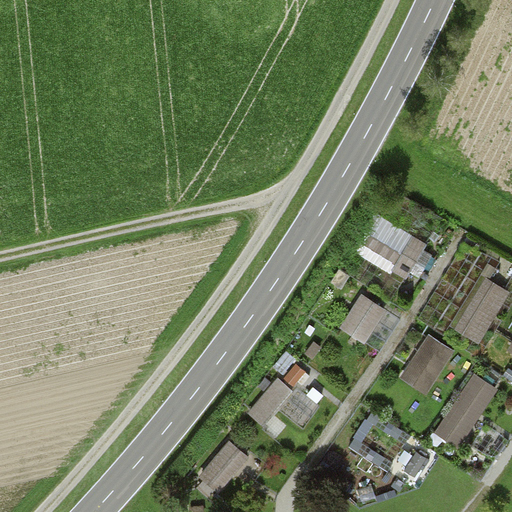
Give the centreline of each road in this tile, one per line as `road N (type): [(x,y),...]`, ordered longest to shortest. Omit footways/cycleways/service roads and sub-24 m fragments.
road 1 (track): [(389,0),(291,190),(43,511)]
road 2 (secondary): [(94,511),(220,362),(290,262),(435,0)]
road 3 (track): [(462,234),(285,511)]
road 4 (track): [(291,190),(0,260)]
